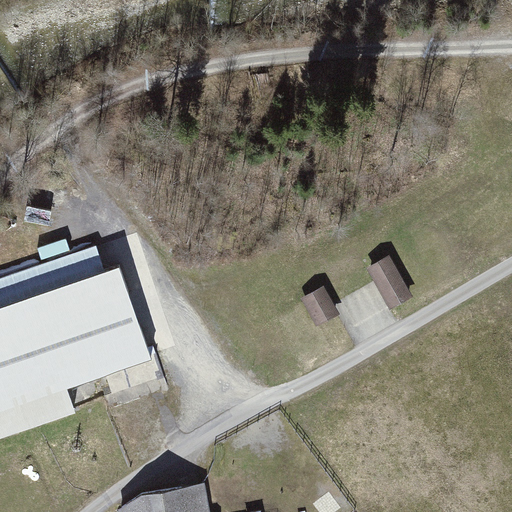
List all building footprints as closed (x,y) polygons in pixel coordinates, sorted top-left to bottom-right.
[(0,439),(77,414),(69,391),(158,362),(126,267),(108,273),(101,250),(0,283),(0,439)] [(412,299),(390,258),(368,270),(390,311),(412,299)] [(340,315),(325,288),(300,302),(315,329),(340,315)] [(132,402),(106,412),(123,457),(167,440),(152,403),(134,409),(132,402)] [(143,494),(122,511),(208,511),(205,486),(143,494)]
